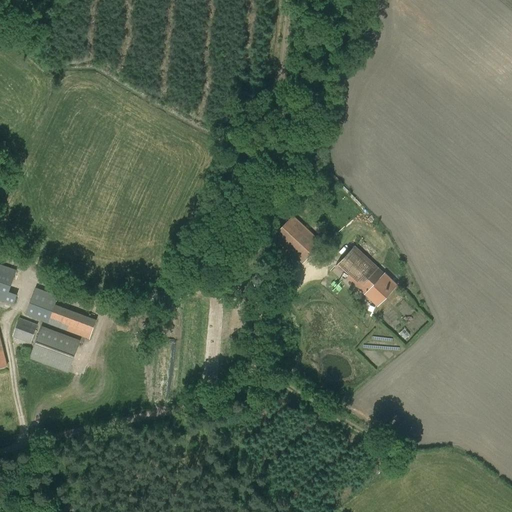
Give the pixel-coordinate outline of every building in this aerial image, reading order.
[(293,215),(273,236),(302,264),(323,243),(293,215)] [(397,285),(355,246),(336,267),(378,306),(397,285)] [(10,291),(17,270),(0,263),(0,299),(14,305),(18,293),(10,291)] [(56,304),(59,295),(36,287),(26,315),(90,339),(97,320),(56,304)] [(12,336),(31,343),(38,324),(20,317),(12,336)] [(42,326),(30,358),(69,372),(80,340),(42,326)]
